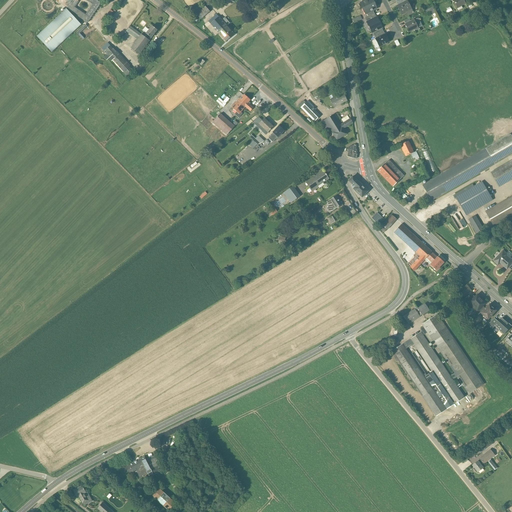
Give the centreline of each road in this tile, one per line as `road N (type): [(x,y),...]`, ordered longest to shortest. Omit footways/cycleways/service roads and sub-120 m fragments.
road 1 (secondary): [(54,484),(347,333)]
road 2 (secondary): [(335,158),(154,0)]
road 3 (tertiary): [(491,511),(347,333)]
road 4 (secondary): [(347,333),(398,302),(405,278),(338,166)]
road 5 (secondary): [(337,0),(367,162)]
road 6 (secondary): [(369,168),(380,190),(462,266)]
